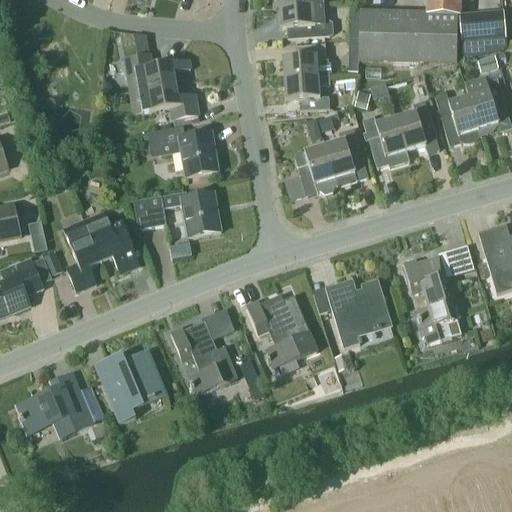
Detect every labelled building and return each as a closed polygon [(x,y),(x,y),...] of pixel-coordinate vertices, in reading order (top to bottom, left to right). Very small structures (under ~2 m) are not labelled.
[(278,0),(279,11),(323,8),(322,0),(278,0)] [(460,0),(427,0),(427,16),(359,14),(358,63),(456,67),(458,18),(460,18),(460,0)] [(288,43),(295,42),(330,40),(333,37),(333,25),(329,23),(324,24),(323,8),(279,11),(281,32),(287,31),(288,43)] [(504,14),(460,18),(459,18),(461,46),(506,42),(504,14)] [(154,55),(151,35),(141,37),(143,56),(154,55)] [(283,62),(284,83),(329,79),(329,77),(331,77),(331,67),(328,67),(328,64),(324,64),(323,60),(326,60),(325,48),(295,50),(296,61),(283,62)] [(500,70),(508,68),(505,56),(497,58),(500,70)] [(498,71),(495,58),(477,63),(481,76),(498,71)] [(125,64),(131,96),(175,88),(173,76),(190,73),(188,63),(152,70),(150,59),(125,64)] [(511,135),(511,133),(511,132),(511,130),(496,77),(464,87),(468,100),(469,100),(481,142),(482,142),(481,140),(487,138),(491,136),(494,134),(496,131),(498,128),(500,136),(501,136),(501,135),(504,136),(507,136),(511,135)] [(329,79),(284,83),(286,105),(299,104),(300,113),(330,111),(329,100),(320,101),(319,89),(330,89),(329,79)] [(175,88),(131,96),(135,118),(172,111),(174,122),(198,118),(195,98),(178,101),(175,88)] [(367,113),(370,97),(359,94),(355,110),(367,113)] [(481,142),(469,100),(468,100),(449,105),(447,97),(435,101),(439,114),(435,115),(438,123),(441,122),(450,151),(462,147),(466,148),(470,148),(474,146),(478,144),(480,141),(481,142)] [(406,155),(425,149),(428,157),(439,154),(425,105),(412,108),(415,116),(396,121),(406,155)] [(331,120),(319,123),(322,135),(334,132),(331,120)] [(406,155),(396,121),(376,127),(374,120),(363,123),(366,136),(363,137),(365,145),(369,144),(377,173),(389,169),(390,172),(410,166),(406,155)] [(185,140),(183,130),(148,136),(152,161),(181,156),(185,181),(218,175),(211,136),(185,140)] [(341,144),(325,149),(337,191),(367,182),(353,132),(339,136),(341,144)] [(0,174),(8,172),(0,145),(0,174)] [(109,148),(112,163),(124,161),(121,146),(109,148)] [(306,200),(320,196),(324,199),(332,197),(334,191),(337,191),(325,149),(297,157),(294,162),(306,200)] [(189,241),(220,235),(213,196),(187,200),(186,195),(133,205),(138,233),(167,228),(164,212),(183,209),(189,241)] [(37,198),(28,200),(30,209),(39,208),(37,198)] [(0,244),(22,240),(15,208),(0,211),(0,244)] [(104,216),(84,225),(101,267),(113,262),(120,278),(140,269),(122,226),(111,231),(104,216)] [(101,267),(84,225),(63,233),(78,268),(66,273),(76,296),(97,287),(90,271),(101,267)] [(511,289),(510,284),(511,283),(511,238),(510,240),(506,228),(478,236),(496,298),(511,292),(511,289)] [(458,323),(457,324),(445,281),(474,273),(467,249),(437,257),(438,262),(417,268),(416,264),(404,268),(411,296),(423,292),(428,311),(408,317),(415,341),(425,339),(428,348),(462,339),(458,323)] [(43,293),(41,287),(52,282),(41,257),(41,258),(42,261),(32,266),(30,262),(1,275),(5,285),(0,287),(0,322),(30,310),(26,300),(43,293)] [(357,339),(392,328),(378,283),(360,288),(362,293),(356,295),(353,283),(325,291),(343,353),(359,348),(357,339)] [(276,349),(264,354),(256,358),(266,382),(276,378),(274,372),(305,359),(280,299),(259,307),(258,305),(246,310),(257,337),(268,332),(276,349)] [(188,381),(196,399),(238,382),(224,348),(221,349),(217,339),(227,335),(219,317),(210,321),(209,320),(203,323),(204,326),(184,334),(183,332),(171,337),(183,364),(192,360),(199,377),(188,381)] [(132,414),(166,399),(147,353),(131,360),(133,364),(126,367),(122,357),(95,368),(120,427),(135,420),(132,414)] [(349,356),(334,360),(338,375),(353,370),(349,356)] [(58,441),(92,427),(72,378),(50,387),(53,394),(15,410),(19,420),(17,420),(19,424),(21,424),(26,437),(52,427),(58,441)] [(86,433),(91,444),(108,437),(104,426),(86,433)]
